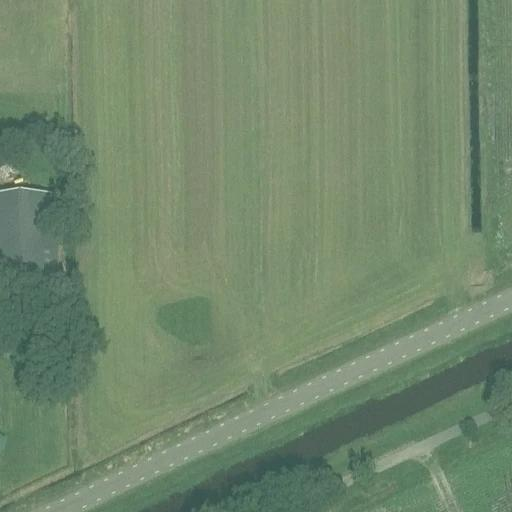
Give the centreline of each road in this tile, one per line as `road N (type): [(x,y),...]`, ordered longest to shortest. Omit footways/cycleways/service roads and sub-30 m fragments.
road 1 (unclassified): [(59,511),(511,300)]
road 2 (unclassified): [(281,511),(511,405)]
